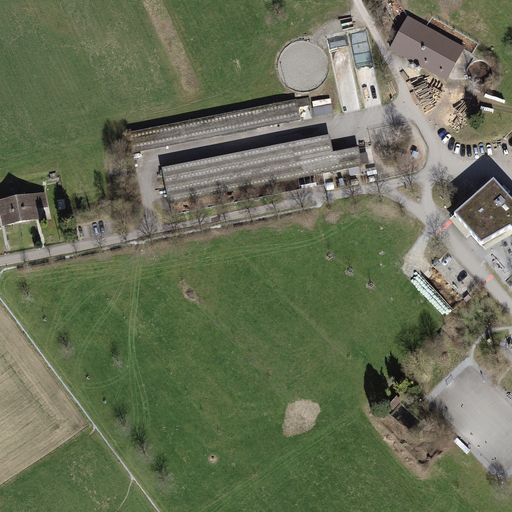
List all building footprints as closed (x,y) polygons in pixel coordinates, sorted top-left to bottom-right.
[(464,49),(408,18),(391,49),(417,64),(419,61),(448,77),(464,49)] [(416,74),(408,77),(420,107),(428,105),(416,74)] [(309,99),(129,134),(133,154),(300,121),(297,108),(310,105),(309,99)] [(332,99),(313,101),(315,115),(334,112),(332,99)] [(317,147),(164,177),(169,203),(361,165),(361,164),(368,163),(366,154),(360,155),(358,149),(332,154),(329,137),(316,139),(317,147)] [(511,201),(494,181),(455,216),(481,246),(510,229),(511,230),(511,201)] [(32,198),(17,201),(21,223),(36,220),(34,209),(46,207),(44,196),(32,198)] [(1,204),(0,204),(0,215),(3,215),(4,226),(21,223),(17,201),(0,204),(1,204)] [(437,295),(452,302),(457,292),(442,285),(437,295)] [(392,395),(385,402),(391,407),(393,409),(399,402),(392,395)]
